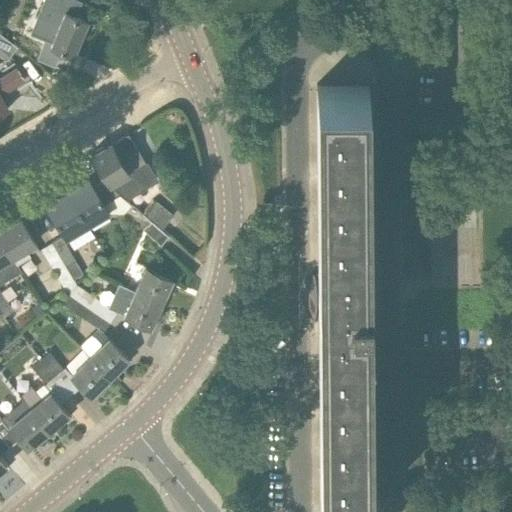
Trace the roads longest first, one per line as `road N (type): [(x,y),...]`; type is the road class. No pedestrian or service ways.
road 1 (residential): [(388,37),(317,40),(301,53),(303,511)]
road 2 (residential): [(392,511),(388,37)]
road 3 (residential): [(132,426),(195,354),(231,242),(223,145),(187,52)]
road 4 (unclassified): [(0,162),(187,52)]
road 5 (residential): [(30,511),(132,426)]
